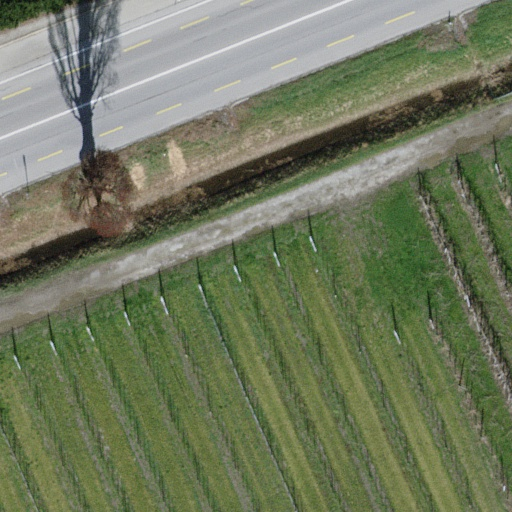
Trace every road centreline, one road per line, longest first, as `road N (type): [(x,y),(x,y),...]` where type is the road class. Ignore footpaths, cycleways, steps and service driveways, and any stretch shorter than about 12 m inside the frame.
road 1 (track): [(511,123),(0,324)]
road 2 (primary): [(0,137),(349,0)]
